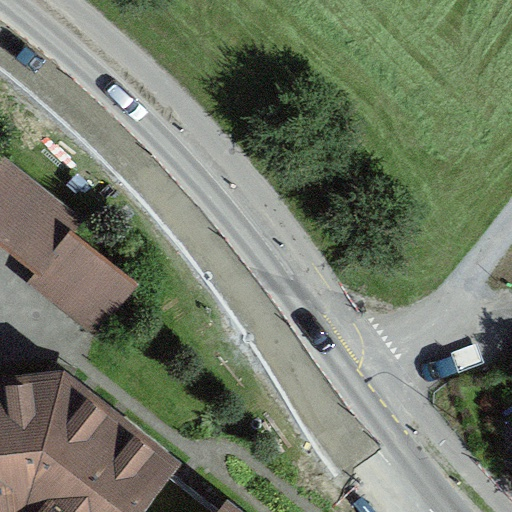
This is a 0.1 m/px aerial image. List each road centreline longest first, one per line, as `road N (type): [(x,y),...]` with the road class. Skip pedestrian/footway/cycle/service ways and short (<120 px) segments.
road 1 (tertiary): [(0,28),(138,142),(254,279),(338,404),(429,511)]
road 2 (track): [(511,237),(338,404)]
